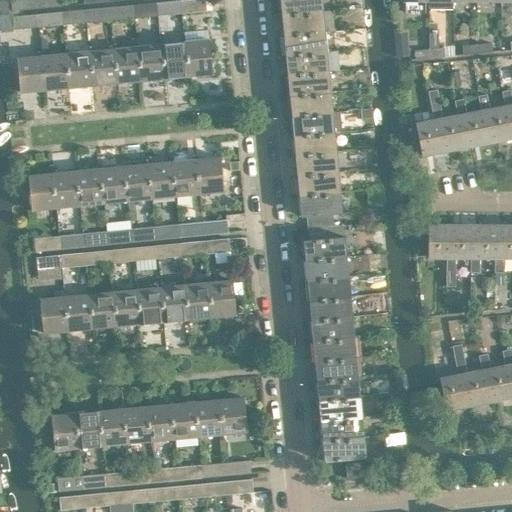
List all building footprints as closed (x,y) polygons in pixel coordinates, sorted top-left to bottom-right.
[(37,8),(36,0),(10,0),(12,10),(37,8)] [(158,3),(159,15),(183,12),(181,0),(158,3)] [(184,0),(181,0),(183,12),(206,10),(204,0),(184,0)] [(279,0),(281,14),(322,10),(320,0),(279,0)] [(453,9),(453,2),(454,2),(454,0),(429,0),(430,1),(428,1),(428,8),(453,9)] [(133,5),(134,17),(159,15),(158,3),(133,5)] [(109,7),(110,19),(134,17),(133,5),(109,7)] [(86,9),(87,22),(110,19),(109,7),(86,9)] [(87,22),(86,9),(62,12),(63,24),(87,22)] [(322,10),(281,14),(283,35),(324,31),(322,10)] [(38,14),(39,26),(63,24),(62,12),(38,14)] [(39,26),(38,14),(13,17),(14,29),(39,26)] [(324,31),(283,35),(284,54),(326,50),(324,31)] [(429,47),(429,49),(430,49),(438,48),(439,32),(429,32),(429,47)] [(395,40),(396,57),(407,56),(406,39),(395,40)] [(185,43),(189,77),(213,75),(210,41),(185,43)] [(162,45),(165,79),(189,77),(185,43),(162,45)] [(478,44),(479,52),(493,51),(492,43),(478,44)] [(479,52),(478,44),(463,45),(464,54),(479,52)] [(141,82),(165,79),(162,45),(137,47),(141,82)] [(113,50),(117,84),(141,82),(137,47),(113,50)] [(430,49),(431,57),(446,55),(445,48),(438,48),(430,49)] [(431,57),(430,49),(429,49),(415,50),(416,58),(431,57)] [(90,52),(93,86),(117,84),(113,50),(90,52)] [(326,50),(284,54),(286,75),(328,71),(326,50)] [(93,86),(90,52),(66,54),(70,88),(93,86)] [(42,56),(46,91),(70,88),(66,54),(42,56)] [(20,93),(45,91),(46,91),(42,56),(17,59),(20,93)] [(328,71),(286,75),(288,95),(329,91),(328,71)] [(450,73),(452,86),(461,84),(459,71),(450,73)] [(433,105),(441,103),(438,89),(430,90),(433,105)] [(511,105),(511,91),(511,90),(503,92),(506,106),(511,104),(511,105)] [(290,115),(331,111),(329,91),(288,95),(290,115)] [(188,102),(187,94),(177,95),(178,103),(188,102)] [(495,141),(511,137),(511,105),(511,104),(506,106),(491,109),(488,95),(479,96),(482,110),(488,109),(495,141)] [(471,146),(495,141),(488,109),(482,110),(467,113),(464,99),(455,101),(458,115),(465,114),(471,146)] [(447,151),(471,146),(465,114),(458,115),(443,118),(441,103),(433,105),(435,119),(441,118),(447,151)] [(331,111),(290,115),(292,135),(333,131),(331,111)] [(441,118),(435,119),(416,123),(423,155),(447,151),(441,118)] [(333,131),(292,135),(294,155),(335,152),(333,131)] [(335,152),(294,155),(296,176),(337,172),(335,152)] [(222,158),(197,160),(200,194),(225,192),(222,158)] [(173,162),(177,196),(200,194),(197,160),(173,162)] [(230,170),(239,169),(238,160),(229,161),(230,170)] [(152,199),(176,196),(177,196),(173,162),(149,165),(152,199)] [(125,167),(128,201),(152,199),(149,165),(125,167)] [(101,169),(104,203),(128,201),(125,167),(101,169)] [(104,203),(101,169),(78,172),(81,205),(104,203)] [(56,208),(81,205),(78,172),(53,174),(56,208)] [(337,172),(296,176),(298,195),(339,192),(337,172)] [(56,208),(53,174),(29,176),(32,210),(56,208)] [(332,213),(341,212),(339,192),(298,195),(300,216),(305,215),(306,229),(333,226),(332,213)] [(203,222),(204,234),(227,232),(226,220),(203,222)] [(179,224),(180,237),(204,234),(203,222),(179,224)] [(180,237),(179,224),(155,226),(156,239),(180,237)] [(429,258),(447,258),(453,258),(454,225),(429,224),(429,258)] [(307,259),(348,256),(346,235),(343,235),(342,225),(333,226),(306,229),(307,239),(305,239),(307,259)] [(478,225),(454,225),(453,258),(447,258),(447,272),(457,272),(457,258),(471,258),(477,258),(478,225)] [(502,225),(478,225),(477,258),(471,258),(471,273),(480,273),(481,258),(495,258),(501,258),(502,225)] [(511,225),(502,225),(501,258),(495,258),(495,273),(504,273),(504,258),(511,258),(511,225)] [(131,229),(132,241),(156,239),(155,226),(131,229)] [(107,231),(108,244),(132,241),(131,229),(107,231)] [(108,244),(107,231),(84,233),(85,246),(108,244)] [(59,236),(60,248),(85,246),(84,233),(59,236)] [(60,248),(59,236),(34,238),(35,251),(60,248)] [(205,241),(206,253),(229,251),(228,238),(205,241)] [(181,243),(182,255),(206,253),(205,241),(181,243)] [(182,255),(181,243),(157,245),(158,258),(182,255)] [(133,248),(134,260),(158,258),(157,245),(133,248)] [(109,250),(110,262),(134,260),(133,248),(109,250)] [(110,262),(109,250),(85,252),(87,265),(110,262)] [(61,255),(62,267),(87,265),(85,252),(61,255)] [(62,267),(61,255),(36,257),(37,269),(62,267)] [(350,276),(348,256),(307,259),(309,280),(350,276)] [(457,272),(447,272),(447,287),(456,287),(457,272)] [(309,280),(311,300),(311,301),(352,297),(350,276),(309,280)] [(209,283),(212,317),(237,315),(234,281),(209,283)] [(185,285),(188,320),(212,317),(209,283),(185,285)] [(185,285),(161,288),(164,322),(188,320),(185,285)] [(137,290),(141,324),(164,322),(161,288),(137,290)] [(44,334),(68,331),(65,297),(65,290),(54,291),(55,298),(40,299),(44,334)] [(116,327),(140,324),(141,324),(137,290),(113,292),(116,327)] [(116,327),(113,292),(89,295),(93,329),(116,327)] [(89,295),(65,297),(68,331),(93,329),(89,295)] [(352,297),(311,301),(312,320),(353,316),(352,297)] [(312,320),(314,340),(315,341),(355,337),(353,316),(312,320)] [(355,337),(315,341),(316,361),(357,358),(355,337)] [(456,361),(464,359),(462,345),(461,345),(455,347),(454,347),(456,361)] [(494,401),(511,397),(511,366),(511,364),(506,365),(490,368),(487,354),(480,356),(482,370),(488,369),(494,401)] [(357,358),(316,361),(318,381),(359,377),(357,358)] [(471,405),(494,401),(488,369),(482,370),(467,373),(464,359),(456,361),(459,374),(464,373),(471,405)] [(464,373),(459,374),(440,378),(446,410),(471,405),(464,373)] [(320,401),(361,397),(359,377),(318,381),(320,401)] [(322,420),(363,416),(361,397),(320,401),(322,420)] [(220,401),(224,435),(248,432),(245,398),(220,401)] [(220,401),(196,403),(199,437),(224,435),(220,401)] [(173,405),(176,439),(199,437),(196,403),(173,405)] [(149,408),(152,441),(176,439),(173,405),(149,408)] [(125,410),(128,444),(152,441),(149,408),(125,410)] [(104,446),(128,444),(125,410),(101,412),(104,446)] [(77,415),(80,448),(104,446),(101,412),(77,415)] [(80,448),(77,415),(52,417),(56,451),(80,448)] [(322,420),(324,440),(324,441),(365,437),(363,416),(322,420)] [(365,437),(324,441),(326,461),(367,457),(365,437)] [(226,462),(228,475),(251,473),(249,460),(226,462)] [(347,478),(365,477),(363,461),(346,463),(347,478)] [(202,464),(203,477),(228,475),(226,462),(202,464)] [(179,466),(180,479),(203,477),(202,464),(179,466)] [(155,469),(156,482),(180,479),(179,466),(155,469)] [(131,471),(132,484),(156,482),(155,469),(131,471)] [(107,473),(108,486),(132,484),(131,471),(107,473)] [(83,475),(84,488),(108,486),(107,473),(83,475)] [(84,488),(83,475),(57,478),(58,491),(84,488)] [(228,481),(229,494),(252,491),(251,479),(228,481)] [(204,483),(205,496),(229,494),(228,481),(204,483)] [(57,491),(56,482),(46,483),(47,492),(57,491)] [(181,486),(182,498),(205,496),(204,483),(181,486)] [(157,488),(158,500),(182,498),(181,486),(157,488)] [(133,490),(134,503),(158,500),(157,488),(133,490)] [(108,492),(110,505),(134,503),(133,490),(108,492)] [(84,495),(86,507),(110,505),(108,492),(84,495)] [(86,507),(84,495),(59,497),(60,510),(86,507)]
